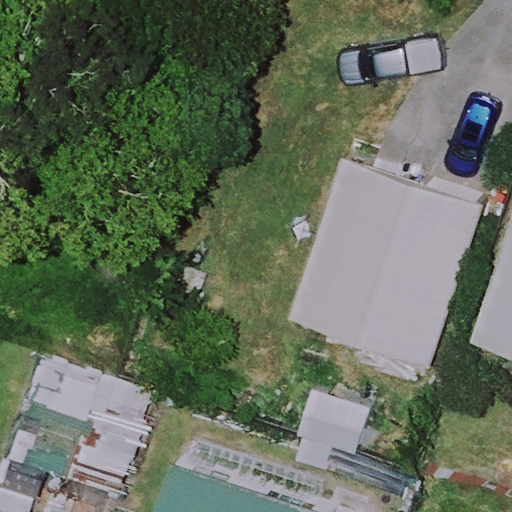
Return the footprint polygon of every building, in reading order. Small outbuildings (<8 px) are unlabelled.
[(281,129),(212,112),(198,170),(267,187),(281,129)] [(490,198),(355,153),(302,311),(437,356),(490,198)] [(511,345),(511,251),(484,337),(511,345)] [(162,385),(56,347),(2,498),(37,511),(54,464),(124,489),(162,385)] [(399,511),(405,499),(204,425),(171,511),(399,511)]
